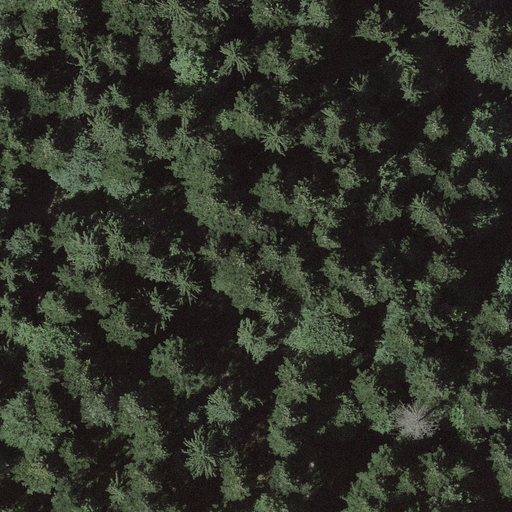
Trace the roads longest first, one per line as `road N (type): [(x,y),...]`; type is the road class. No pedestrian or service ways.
road 1 (track): [(308,511),(303,466),(316,399),(287,308),(242,258),(209,231),(0,209)]
road 2 (track): [(415,0),(511,145)]
